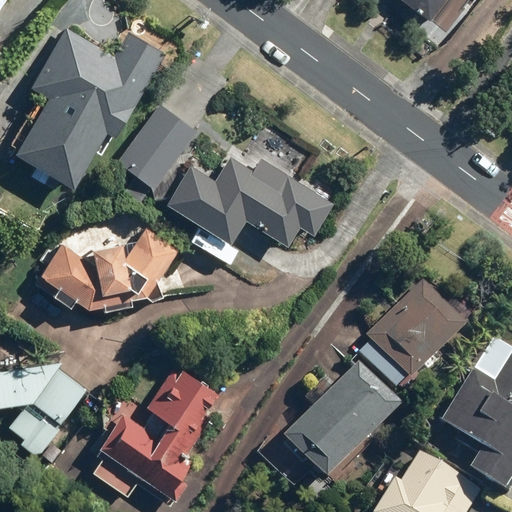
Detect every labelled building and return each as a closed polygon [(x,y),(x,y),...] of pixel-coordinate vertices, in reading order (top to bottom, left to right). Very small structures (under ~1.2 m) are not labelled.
[(392,0),(428,27),(447,0),(392,0)] [(11,156),(70,190),(110,123),(117,127),(162,50),(129,30),(113,57),(64,28),(28,89),(44,99),(11,156)] [(115,163),(152,190),(195,132),(159,105),(115,163)] [(189,166),(164,205),(228,246),(243,222),(284,248),(297,228),(311,237),(331,204),(259,158),(251,171),(228,157),(213,181),(189,166)] [(65,243),(44,276),(87,303),(152,288),(181,245),(146,221),(129,246),(120,240),(93,244),(94,256),(87,257),(65,243)] [(363,340),(408,385),(466,327),(421,282),(363,340)] [(464,475),(500,497),(511,478),(511,352),(493,383),(471,370),(436,427),(478,452),(464,475)] [(0,365),(0,402),(16,400),(2,418),(36,444),(85,382),(56,360),(0,365)] [(102,449),(89,469),(127,493),(136,478),(165,496),(187,461),(179,456),(221,391),(173,361),(140,413),(121,401),(94,443),(102,449)] [(279,441),(322,485),(401,408),(358,364),(279,441)] [(392,481),(373,511),(468,511),(481,492),(418,454),(399,484),(392,481)]
